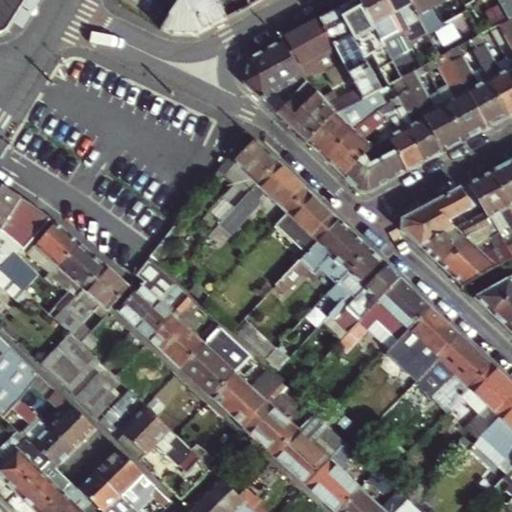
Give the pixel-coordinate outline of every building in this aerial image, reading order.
[(0,0),(0,6),(15,21),(27,0),(0,0)] [(264,0),(181,0),(162,30),(173,36),(197,36),(203,33),(228,20),(217,0),(246,0),(251,7),(264,0)] [(360,0),(356,0),(338,10),(382,90),(391,85),(382,69),(386,66),(389,71),(393,69),(396,75),(400,72),(389,51),(360,0)] [(409,43),(384,0),(360,0),(389,51),(402,44),(403,47),(409,44),(409,43)] [(418,13),(410,0),(384,0),(409,43),(417,39),(410,26),(422,19),(418,13)] [(410,0),(418,13),(440,0),(410,0)] [(511,0),(498,0),(509,20),(511,18),(511,0)] [(12,25),(15,21),(0,6),(0,35),(1,35),(5,34),(9,30),(12,25)] [(338,10),(320,20),(354,79),(359,89),(364,99),(374,94),(381,91),(382,90),(338,10)] [(354,79),(320,20),(307,27),(281,41),(302,80),(306,78),(313,74),(315,77),(327,70),(337,89),(354,79)] [(302,80),(281,41),(248,59),(246,75),(245,84),(278,115),(288,104),(277,93),(302,80)] [(490,80),(510,117),(511,115),(511,67),(511,68),(503,73),(487,45),(474,51),(490,80)] [(455,70),(488,129),(510,117),(490,80),(481,85),(460,47),(447,54),(455,70)] [(445,103),(466,141),(488,129),(455,70),(442,77),(454,98),(445,103)] [(466,141),(445,103),(436,108),(416,72),(403,79),(410,90),(412,95),(444,153),(466,141)] [(309,82),(304,88),(312,96),(301,108),(292,100),(288,104),(278,115),(308,143),(338,112),(331,105),(309,82)] [(331,105),(338,112),(364,99),(359,89),(331,105)] [(326,160),(354,130),(346,122),(372,107),(371,105),(384,97),(381,91),(374,94),(364,99),(338,112),(308,143),(326,160)] [(407,128),(426,162),(444,153),(412,95),(400,102),(413,125),(407,128)] [(398,111),(393,102),(382,110),(386,117),(398,111)] [(365,155),(373,148),(366,141),(388,120),(386,117),(382,110),(354,130),(326,160),(335,168),(345,177),(365,155)] [(391,142),(408,172),(421,165),(426,162),(407,128),(398,111),(386,117),(388,120),(392,127),(396,134),(380,144),(382,148),(391,142)] [(276,159),(247,132),(219,169),(225,174),(229,169),(241,180),(237,185),(238,187),(217,210),(222,216),(233,205),(245,192),(254,182),(276,159)] [(365,155),(345,177),(361,192),(370,193),(408,172),(391,142),(382,148),(380,144),(378,142),(373,148),(380,160),(371,165),(365,155)] [(254,182),(286,212),(308,189),(276,159),(254,182)] [(511,161),(492,172),(511,208),(511,161)] [(511,208),(492,172),(468,185),(487,214),(490,218),(492,217),(501,213),(511,230),(511,208)] [(51,219),(0,185),(0,224),(1,225),(1,230),(24,249),(50,220),(51,219)] [(289,258),(294,264),(338,218),(308,189),(286,212),(297,222),(287,233),(301,246),(289,258)] [(474,207),(462,189),(403,220),(401,230),(422,248),(458,229),(449,220),(474,207)] [(245,192),(233,205),(238,210),(250,198),(245,192)] [(422,248),(439,264),(474,245),(467,238),(493,223),(490,218),(487,214),(458,229),(422,248)] [(330,254),(347,271),(369,247),(338,218),(294,264),(275,285),(284,294),(308,268),(312,272),(330,254)] [(55,224),(50,220),(24,249),(28,253),(35,246),(55,224)] [(60,267),(80,244),(56,223),(55,224),(35,246),(60,267)] [(0,267),(20,286),(32,297),(49,313),(71,289),(56,277),(49,285),(28,266),(35,259),(28,253),(24,249),(1,230),(1,225),(0,224),(0,267)] [(464,288),(511,260),(511,253),(501,234),(493,239),(498,249),(486,256),(477,247),(474,245),(439,264),(454,279),(464,288)] [(85,289),(106,265),(80,244),(60,267),(85,289)] [(160,245),(153,254),(165,265),(173,256),(160,245)] [(317,303),(333,318),(385,262),(369,247),(347,271),(317,303)] [(156,268),(148,260),(138,276),(144,281),(156,268)] [(385,262),(333,318),(346,331),(355,322),(367,309),(377,299),(399,276),(385,262)] [(105,318),(130,286),(106,265),(85,289),(74,302),(92,318),(97,312),(105,318)] [(0,267),(0,319),(3,315),(0,311),(0,290),(9,298),(20,286),(0,267)] [(399,276),(377,299),(388,310),(376,323),(396,341),(430,305),(399,276)] [(511,276),(475,298),(490,312),(511,299),(511,276)] [(161,301),(142,284),(119,310),(137,327),(161,301)] [(161,301),(137,327),(149,339),(173,313),(177,309),(180,312),(191,300),(175,285),(161,301)] [(20,286),(9,298),(21,309),(32,297),(20,286)] [(507,328),(511,325),(511,299),(490,312),(507,328)] [(92,318),(74,302),(58,321),(71,333),(75,336),(92,318)] [(429,366),(438,356),(460,333),(430,305),(396,341),(387,351),(416,379),(429,366)] [(367,309),(355,322),(360,327),(372,314),(367,309)] [(181,368),(205,342),(173,313),(149,339),(181,368)] [(243,318),(233,328),(257,350),(265,358),(274,347),(243,318)] [(208,338),(220,326),(215,321),(203,334),(208,338)] [(227,358),(240,345),(220,326),(208,338),(207,339),(227,358)] [(132,389),(116,375),(104,363),(84,344),(75,336),(71,333),(43,365),(46,368),(101,421),(132,389)] [(460,333),(438,356),(453,370),(431,394),(447,409),(469,386),(491,363),(460,333)] [(0,343),(0,363),(6,369),(21,354),(4,339),(0,343)] [(213,398),(237,372),(205,342),(181,368),(193,379),(213,398)] [(274,347),(265,358),(275,367),(282,373),(291,363),(274,347)] [(6,369),(28,388),(46,368),(43,365),(25,349),(21,354),(6,369)] [(306,374),(293,361),(291,363),(282,373),(287,378),(295,386),(306,374)] [(511,382),(491,363),(469,386),(487,403),(467,425),(470,428),(463,436),(472,445),(483,434),(511,403),(511,382)] [(416,379),(421,384),(433,370),(429,366),(416,379)] [(243,425),(282,384),(267,370),(252,386),(237,372),(213,398),(243,425)] [(275,454),(298,429),(290,421),(301,409),(282,392),(286,388),(282,384),(243,425),(275,454)] [(75,451),(97,427),(57,389),(50,397),(65,411),(50,426),(75,451)] [(22,434),(25,437),(48,460),(58,469),(75,451),(50,426),(23,400),(16,407),(32,423),(22,434)] [(511,461),(511,403),(483,434),(511,461)] [(119,438),(141,459),(156,443),(180,466),(195,450),(179,435),(168,424),(147,405),(123,430),(125,432),(119,438)] [(307,482),(330,458),(336,451),(344,442),(338,436),(324,423),(313,413),(305,421),(298,429),(275,454),(286,464),(307,482)] [(25,437),(7,457),(0,463),(0,473),(18,492),(48,460),(25,437)] [(349,447),(344,442),(336,451),(340,456),(349,447)] [(118,450),(97,472),(133,508),(156,485),(118,450)] [(360,486),(330,458),(307,482),(337,510),(360,486)] [(18,492),(39,511),(40,511),(70,481),(68,479),(58,469),(48,460),(18,492)] [(510,500),(511,497),(511,465),(494,484),(510,500)] [(384,489),(390,483),(375,469),(369,475),(384,489)] [(79,490),(91,502),(102,511),(129,511),(133,508),(97,472),(79,490)] [(188,509),(191,511),(258,511),(239,493),(221,476),(188,509)] [(40,511),(81,511),(84,510),(88,505),(91,502),(79,490),(70,481),(40,511)] [(360,486),(337,510),(339,511),(394,511),(400,506),(390,497),(381,506),(360,486)] [(174,502),(158,487),(152,494),(167,508),(174,502)] [(421,511),(407,499),(400,506),(394,511),(421,511)] [(102,511),(91,502),(88,505),(84,510),(81,511),(102,511)]
